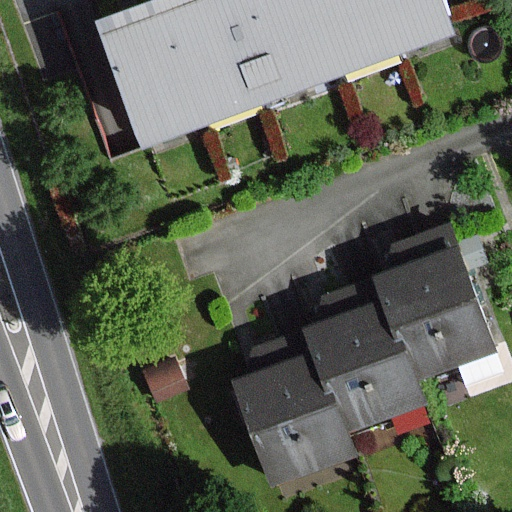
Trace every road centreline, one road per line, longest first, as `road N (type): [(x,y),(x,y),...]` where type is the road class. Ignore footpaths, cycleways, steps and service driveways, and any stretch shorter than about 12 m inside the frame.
road 1 (primary): [(98,511),(0,196)]
road 2 (primary): [(0,358),(61,511)]
